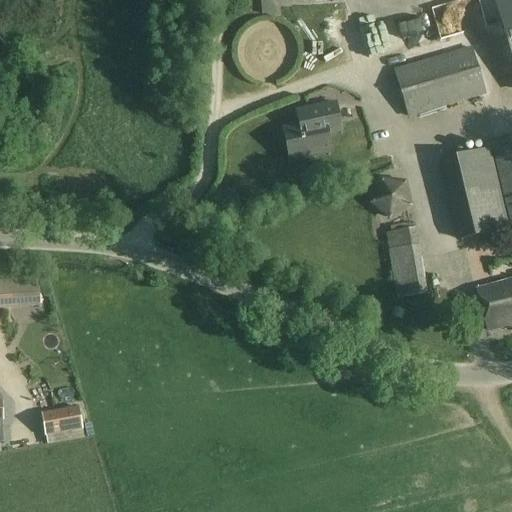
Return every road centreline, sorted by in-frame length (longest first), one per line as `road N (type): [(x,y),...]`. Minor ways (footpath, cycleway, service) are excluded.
road 1 (tertiary): [(511,371),(461,376),(425,369),(134,251)]
road 2 (unclassified): [(217,0),(209,171),(189,201),(147,226),(134,251)]
road 3 (tertiary): [(134,251),(0,239)]
